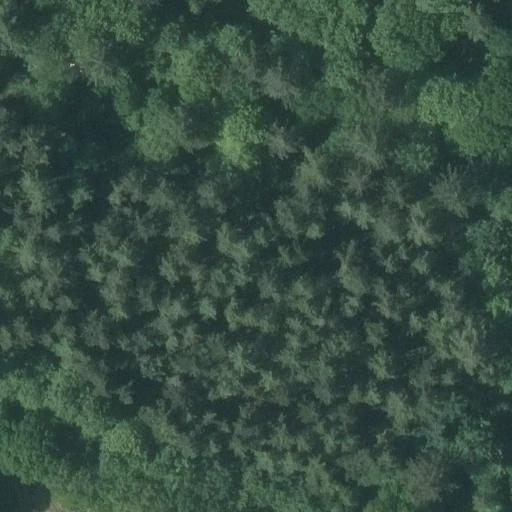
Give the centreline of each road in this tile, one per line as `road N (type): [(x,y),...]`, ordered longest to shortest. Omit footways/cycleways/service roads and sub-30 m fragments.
road 1 (secondary): [(511,129),(0,65)]
road 2 (track): [(147,511),(0,449)]
